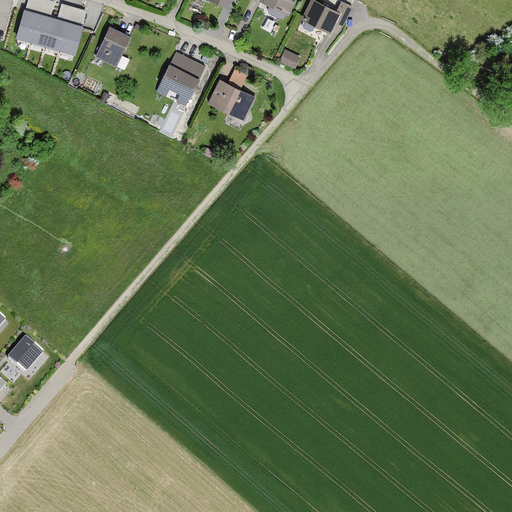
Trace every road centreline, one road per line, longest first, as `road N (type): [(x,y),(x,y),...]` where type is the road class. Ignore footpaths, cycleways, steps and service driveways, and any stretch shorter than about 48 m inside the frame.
road 1 (track): [(70,367),(229,170),(359,29),(383,26),(511,117)]
road 2 (residential): [(97,0),(191,31),(301,86)]
